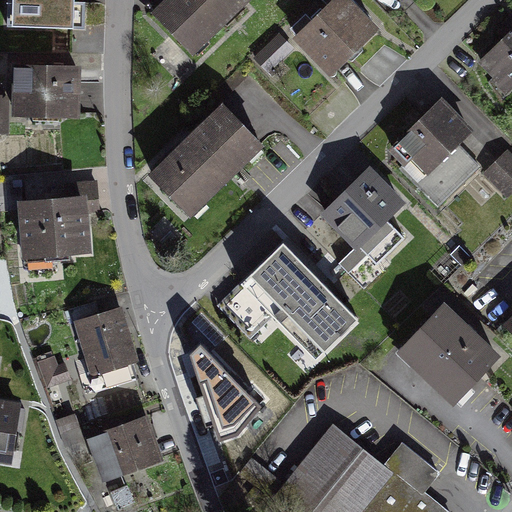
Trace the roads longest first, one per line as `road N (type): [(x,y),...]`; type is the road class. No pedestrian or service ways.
road 1 (residential): [(486,0),(148,320)]
road 2 (residential): [(120,0),(121,195),(148,320)]
road 3 (residential): [(148,320),(213,511)]
